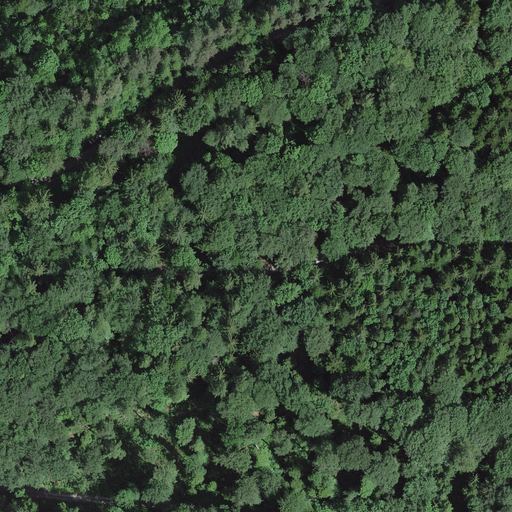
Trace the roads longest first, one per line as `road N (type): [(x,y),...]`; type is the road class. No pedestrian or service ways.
road 1 (unclassified): [(379,0),(237,49),(87,152),(0,192)]
road 2 (track): [(0,487),(71,502),(211,511)]
